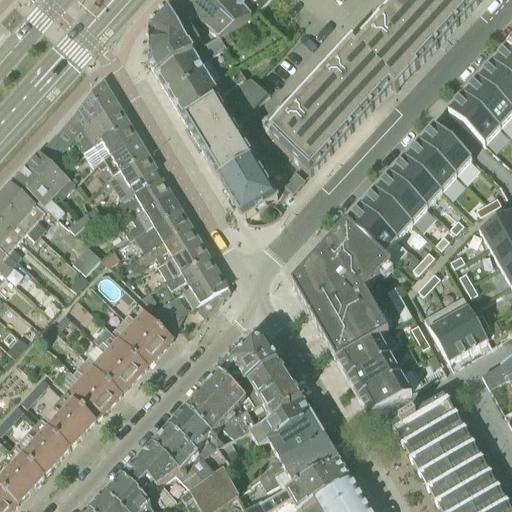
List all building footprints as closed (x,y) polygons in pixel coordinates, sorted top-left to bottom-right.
[(220,42),(252,22),(231,0),(180,0),(176,5),(220,42)] [(259,17),(275,0),(231,0),(252,22),(259,17)] [(408,0),(358,55),(353,51),(270,141),(311,180),(392,92),(396,96),(399,93),(484,0),(408,0)] [(157,81),(220,42),(176,5),(150,32),(150,44),(151,71),(157,81)] [(170,101),(208,77),(216,73),(210,64),(227,54),(220,42),(157,81),(170,101)] [(493,68),(511,85),(511,55),(508,52),(493,68)] [(511,114),(511,85),(493,68),(479,84),(511,114)] [(208,77),(170,101),(183,123),(217,102),(245,85),(239,73),(222,83),(214,88),(209,78),(208,77)] [(511,114),(479,84),(464,100),(501,134),(511,121),(511,114)] [(78,131),(82,137),(120,112),(104,85),(75,117),(82,129),(78,131)] [(501,134),(464,100),(449,116),(485,150),(501,134)] [(183,123),(194,143),(229,122),(217,102),(183,123)] [(84,155),(86,158),(95,148),(130,128),(120,112),(82,137),(86,144),(78,148),(83,156),(84,155)] [(229,122),(194,143),(207,162),(241,142),(229,122)] [(99,156),(104,164),(139,143),(130,128),(95,148),(86,158),(89,162),(99,156)] [(420,148),(457,181),(472,165),(435,132),(420,148)] [(53,166),(69,149),(57,137),(41,155),(53,166)] [(241,142),(207,162),(219,183),(253,161),(241,142)] [(108,170),(113,179),(148,158),(139,143),(104,164),(98,170),(101,174),(108,170)] [(457,181),(420,148),(405,164),(442,197),(457,181)] [(63,203),(77,188),(72,182),(66,178),(54,167),(53,166),(41,155),(28,170),(58,199),(63,203)] [(116,193),(124,206),(163,182),(148,158),(113,179),(103,189),(109,197),(116,193)] [(62,159),(54,167),(66,178),(73,170),(62,159)] [(253,161),(219,183),(231,202),(265,181),(253,161)] [(442,197),(405,164),(391,180),(428,213),(442,197)] [(53,204),(58,199),(28,170),(14,185),(58,224),(65,216),(53,204)] [(293,198),(305,185),(297,177),(285,190),(293,198)] [(428,213),(391,180),(376,196),(413,229),(428,213)] [(265,181),(231,202),(244,223),(278,203),(274,196),(265,181)] [(134,221),(137,220),(172,199),(163,182),(124,206),(116,211),(122,219),(130,214),(134,221)] [(58,224),(14,185),(0,200),(0,203),(41,239),(51,247),(56,241),(51,236),(60,226),(58,224)] [(76,192),(84,209),(91,202),(80,188),(76,192)] [(413,229),(376,196),(361,211),(398,245),(413,229)] [(131,236),(135,243),(182,214),(172,199),(137,220),(142,229),(131,236)] [(35,245),(41,239),(0,203),(0,227),(20,246),(28,238),(35,245)] [(497,203),(487,209),(491,216),(501,210),(497,203)] [(487,209),(477,215),(481,222),(491,216),(487,209)] [(88,217),(92,224),(94,226),(103,220),(97,210),(88,217)] [(398,245),(361,211),(347,227),(383,261),(384,261),(398,245)] [(148,246),(153,253),(191,230),(182,214),(135,243),(140,251),(148,246)] [(490,253),(511,240),(511,215),(479,235),(490,253)] [(77,225),(82,232),(92,224),(88,217),(77,225)] [(69,232),(75,238),(82,232),(77,225),(69,232)] [(458,225),(450,234),(456,239),(464,231),(458,225)] [(14,253),(20,246),(0,227),(0,252),(16,267),(22,261),(14,253)] [(292,287),(336,365),(380,341),(380,342),(390,336),(366,296),(392,268),(384,261),(383,261),(347,227),(292,287)] [(160,261),(164,267),(200,245),(191,230),(153,253),(134,265),(139,273),(160,261)] [(447,238),(436,250),(442,255),(453,243),(447,238)] [(500,272),(511,265),(511,240),(490,253),(500,272)] [(158,270),(167,285),(210,261),(200,245),(164,267),(158,270)] [(73,268),(86,280),(102,263),(89,251),(73,268)] [(12,272),(16,267),(0,252),(0,275),(6,281),(14,273),(12,272)] [(429,257),(421,266),(427,271),(435,263),(429,257)] [(180,290),(183,297),(220,277),(210,261),(167,285),(168,286),(166,287),(171,294),(180,290)] [(461,261),(451,267),(455,273),(465,268),(461,261)] [(511,291),(511,290),(511,265),(500,272),(511,291)] [(421,266),(413,275),(419,280),(427,271),(421,266)] [(220,277),(183,297),(158,313),(166,321),(188,306),(193,314),(198,312),(206,324),(231,296),(220,277)] [(467,278),(460,282),(465,293),(472,289),(467,278)] [(435,279),(427,287),(433,293),(441,284),(435,279)] [(427,287),(419,296),(424,302),(433,293),(427,287)] [(472,289),(465,293),(471,303),(478,299),(472,289)] [(404,326),(412,321),(396,292),(387,296),(404,326)] [(151,310),(157,307),(151,297),(143,302),(151,310)] [(469,356),(488,345),(486,343),(481,333),(475,323),(463,302),(443,313),(469,356)] [(449,367),(469,356),(443,313),(425,324),(449,367)] [(131,329),(162,359),(175,346),(144,317),(143,318),(142,318),(136,324),(130,318),(125,323),(131,329)] [(481,333),(488,329),(482,319),(475,323),(481,333)] [(149,372),(162,359),(131,329),(123,338),(116,332),(112,337),(118,343),(149,372)] [(486,343),(493,339),(488,329),(481,333),(486,343)] [(417,344),(424,340),(419,330),(412,334),(417,344)] [(347,384),(391,359),(380,342),(380,341),(336,365),(347,384)] [(423,354),(430,350),(425,341),(418,345),(423,354)] [(137,386),(149,372),(118,343),(110,352),(103,346),(99,350),(105,357),(137,386)] [(220,379),(239,397),(247,392),(244,389),(279,366),(266,346),(253,345),(220,379)] [(125,399),(137,386),(105,357),(97,365),(91,359),(86,364),(92,370),(125,399)] [(358,403),(401,378),(391,359),(347,384),(358,403)] [(434,373),(441,370),(436,360),(429,364),(434,373)] [(491,394),(510,383),(511,387),(511,365),(503,371),(484,382),(491,394)] [(243,408),(248,417),(262,407),(260,405),(291,384),(279,366),(244,389),(247,392),(239,397),(247,404),(243,408)] [(112,412),(125,399),(92,370),(84,379),(78,373),(73,378),(79,384),(112,412)] [(411,372),(401,378),(358,403),(369,423),(413,398),(412,396),(422,391),(411,372)] [(100,425),(112,412),(79,384),(71,392),(58,379),(54,383),(100,425)] [(256,432),(248,417),(243,408),(247,404),(239,397),(220,379),(204,397),(234,425),(243,442),(251,436),(256,432)] [(36,391),(42,397),(50,389),(44,383),(36,391)] [(87,438),(100,425),(54,383),(54,384),(61,391),(60,392),(67,397),(56,409),(87,438)] [(248,417),(256,432),(269,426),(303,403),(291,384),(260,405),(262,407),(248,417)] [(24,404),(30,410),(42,397),(36,391),(24,404)] [(236,446),(243,442),(234,425),(204,397),(187,414),(215,440),(222,432),(236,446)] [(260,452),(269,446),(312,417),(303,403),(269,426),(256,432),(251,436),(260,452)] [(24,404),(21,407),(28,413),(30,410),(24,404)] [(424,418),(398,435),(406,448),(403,449),(404,451),(407,449),(414,462),(411,464),(412,466),(415,464),(423,477),(420,479),(421,480),(424,479),(426,482),(431,491),(428,493),(429,495),(432,493),(440,506),(437,508),(438,509),(441,508),(443,511),(511,511),(511,489),(493,456),(490,458),(478,436),(469,441),(447,404),(424,418)] [(75,451),(87,438),(56,409),(43,422),(75,451)] [(12,417),(18,423),(25,416),(18,411),(12,417)] [(215,480),(225,474),(231,470),(219,454),(226,450),(215,440),(187,414),(170,433),(202,465),(215,480)] [(0,430),(6,436),(18,423),(12,417),(0,430)] [(269,446),(280,466),(326,440),(312,417),(269,446)] [(63,464),(75,451),(43,422),(31,435),(63,464)] [(188,479),(198,491),(215,480),(201,466),(170,433),(153,450),(180,479),(185,483),(188,479)] [(50,477),(63,464),(31,435),(19,448),(50,477)] [(290,484),(293,489),(339,461),(326,440),(280,466),(260,482),(267,497),(290,484)] [(38,490),(50,477),(19,448),(7,461),(38,490)] [(122,484),(146,505),(180,479),(153,450),(122,484)] [(0,481),(24,504),(38,490),(7,461),(0,468),(0,481)] [(303,511),(314,506),(352,483),(339,461),(293,489),(272,501),(253,511),(303,511)] [(215,480),(198,491),(182,503),(186,509),(187,509),(188,511),(221,511),(239,499),(225,474),(215,480)] [(0,507),(4,511),(17,511),(24,504),(0,481),(0,507)] [(368,511),(352,483),(314,506),(303,511),(368,511)] [(106,501),(117,511),(152,511),(146,505),(122,484),(106,501)] [(117,511),(106,501),(95,511),(117,511)]
